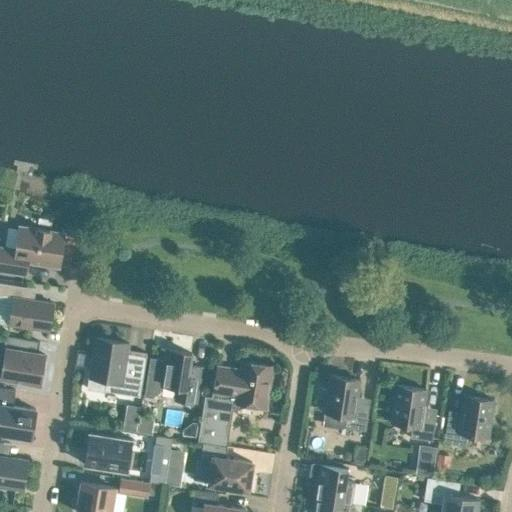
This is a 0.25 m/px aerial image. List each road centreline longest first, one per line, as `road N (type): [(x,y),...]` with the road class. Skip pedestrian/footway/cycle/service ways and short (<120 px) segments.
road 1 (residential): [(302,337),(74,302)]
road 2 (residential): [(42,511),(74,302)]
road 3 (residential): [(511,366),(302,337)]
road 4 (residential): [(276,511),(302,337)]
